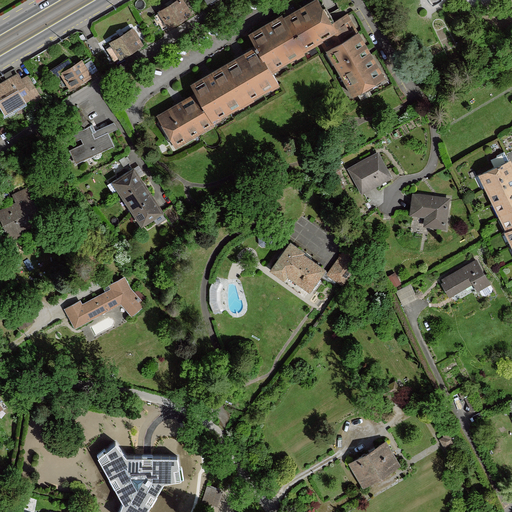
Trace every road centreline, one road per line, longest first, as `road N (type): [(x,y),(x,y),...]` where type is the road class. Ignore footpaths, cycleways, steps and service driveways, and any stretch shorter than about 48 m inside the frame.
road 1 (residential): [(273,511),(233,450),(188,410),(0,367)]
road 2 (residential): [(229,0),(0,148)]
road 3 (secondary): [(0,61),(104,0)]
